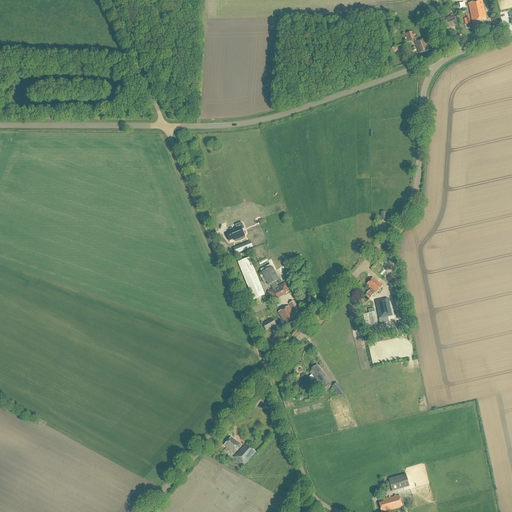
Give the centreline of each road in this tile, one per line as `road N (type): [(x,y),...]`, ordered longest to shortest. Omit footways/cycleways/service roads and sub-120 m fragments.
road 1 (tertiary): [(266,375),(408,211),(431,71)]
road 2 (tertiary): [(164,126),(273,118),(412,69),(431,71)]
road 3 (unclassified): [(266,375),(164,126)]
road 4 (tertiary): [(144,511),(266,375)]
road 5 (tertiary): [(164,126),(0,125)]
road 6 (unclassified): [(339,511),(308,489),(266,375)]
road 7 (unclassified): [(164,126),(110,0)]
